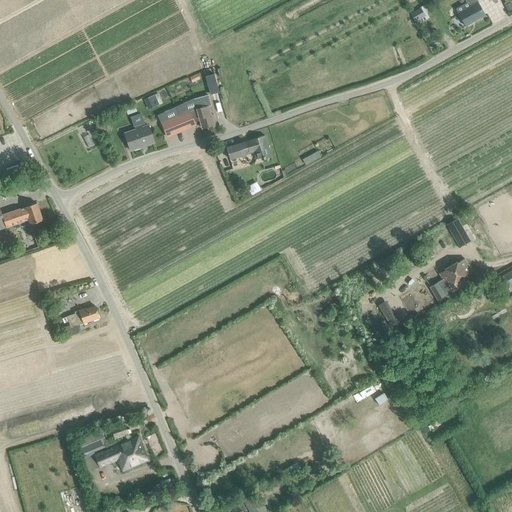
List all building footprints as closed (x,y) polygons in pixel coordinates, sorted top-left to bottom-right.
[(464,10),(458,13),(462,20),(466,26),(485,16),(481,9),(477,2),(475,0),(466,0),(468,3),(462,6),(464,10)] [(424,16),(420,8),(410,14),(414,22),(424,16)] [(200,78),(197,73),(190,77),(192,82),(200,78)] [(210,94),(218,92),(213,74),(205,76),(210,94)] [(190,112),(194,121),(200,120),(202,129),(208,127),(208,129),(217,127),(214,115),(211,115),(209,107),(211,106),(209,95),(195,99),(197,109),(190,112)] [(150,110),(152,109),(159,106),(155,96),(146,101),(150,110)] [(179,116),(184,129),(195,125),(194,121),(190,112),(189,112),(179,116)] [(167,136),(184,129),(179,116),(161,123),(167,136)] [(124,133),(127,141),(130,150),(154,143),(148,125),(124,133)] [(244,142),(226,147),(230,160),(248,155),(248,154),(253,153),(255,160),(262,158),(263,159),(271,157),(265,136),(250,140),(250,141),(245,142),(244,142)] [(303,160),(306,166),(321,157),(317,152),(303,160)] [(37,204),(24,208),(30,225),(42,220),(37,204)] [(0,230),(24,222),(20,209),(2,215),(0,208),(0,230)] [(461,247),(471,241),(463,227),(453,234),(461,247)] [(468,284),(463,276),(472,271),(464,259),(450,267),(448,263),(443,266),(445,269),(439,273),(443,279),(431,286),(440,300),(452,294),(468,284)] [(511,270),(500,277),(501,278),(501,277),(506,287),(507,287),(509,292),(511,290),(511,270)] [(409,318),(406,312),(396,319),(386,302),(380,305),(393,326),(398,323),(399,324),(409,318)] [(79,324),(99,318),(96,307),(85,310),(85,308),(75,312),(76,314),(67,317),(70,325),(63,328),(67,337),(81,332),(79,324)] [(101,429),(74,439),(81,456),(93,452),(108,446),(101,429)] [(99,467),(118,460),(122,470),(148,460),(139,434),(112,446),(113,447),(94,454),(99,467)] [(256,493),(243,500),(249,511),(269,511),(271,511),(269,508),(266,510),(256,493)]
